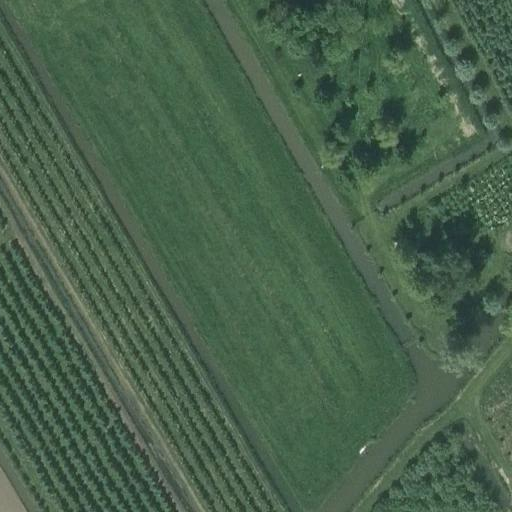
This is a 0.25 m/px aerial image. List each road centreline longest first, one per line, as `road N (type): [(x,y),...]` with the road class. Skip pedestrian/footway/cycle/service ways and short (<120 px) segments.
road 1 (track): [(511,253),(442,333),(425,332),(373,230),(362,190)]
road 2 (track): [(319,109),(362,190),(433,151)]
road 3 (track): [(373,230),(504,243),(511,261)]
